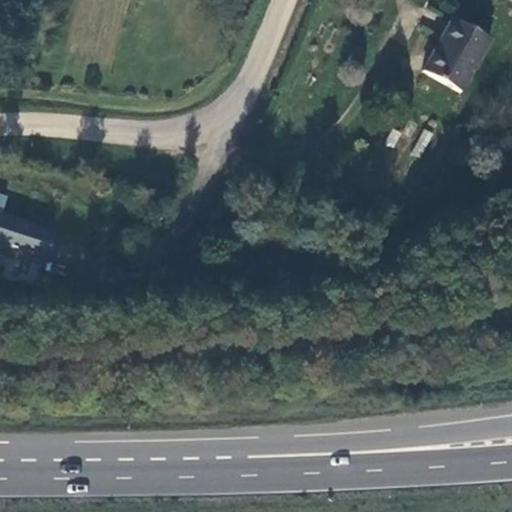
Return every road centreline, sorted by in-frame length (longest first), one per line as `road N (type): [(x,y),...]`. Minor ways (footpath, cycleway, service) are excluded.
road 1 (trunk): [(511,427),(0,456)]
road 2 (trunk): [(511,461),(0,476)]
road 3 (unclassified): [(286,0),(256,75),(215,124),(172,134),(0,124)]
